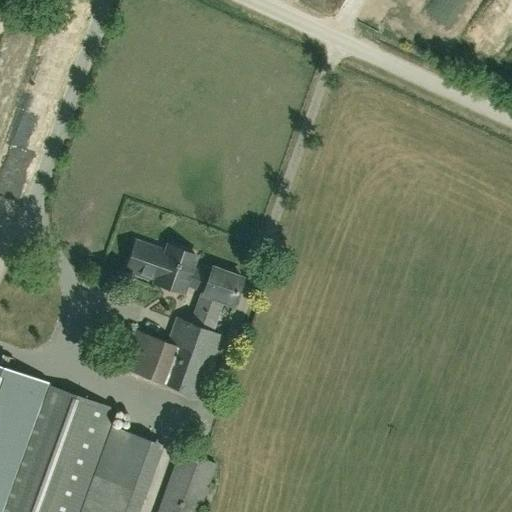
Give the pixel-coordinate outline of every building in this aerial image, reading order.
[(46,19),(28,14),(0,55),(0,151),(12,109),(49,120),(60,103),(68,74),(57,66),(53,72),(47,68),(38,81),(29,75),(25,82),(36,44),(56,58),(73,69),(88,16),(60,8),(51,40),(41,37),(46,19)] [(156,283),(182,292),(186,283),(197,287),(202,273),(191,269),(196,255),(170,245),(167,252),(136,241),(126,269),(157,280),(156,283)] [(213,268),(210,276),(202,273),(197,287),(205,289),(192,323),(178,318),(169,342),(135,330),(122,366),(200,395),(223,335),(212,331),(223,301),(233,305),(243,279),(213,268)] [(0,511),(77,511),(114,410),(37,382),(0,368),(0,511)] [(198,511),(216,465),(180,452),(157,511),(198,511)]
